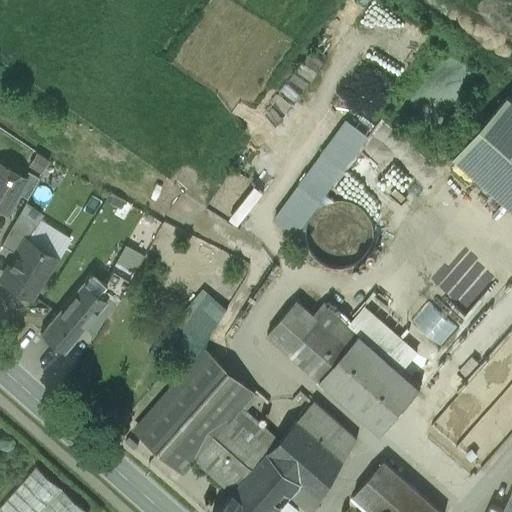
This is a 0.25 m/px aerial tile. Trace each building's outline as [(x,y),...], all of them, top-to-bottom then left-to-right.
[(337,63),(319,50),(292,88),(315,104),(337,73),(332,70),(337,63)] [(454,155),(511,207),(511,99),(507,95),(454,155)] [(30,165),(41,172),(48,159),(37,152),(30,165)] [(0,207),(6,211),(17,191),(25,176),(24,175),(15,171),(7,172),(0,168),(0,207)] [(25,176),(17,191),(27,197),(38,176),(27,170),(24,175),(25,176)] [(340,199),(330,200),(320,204),(313,211),(307,220),(305,230),(306,240),(309,250),(315,258),(324,264),(333,267),(344,267),(353,264),(362,258),(368,251),(372,241),(373,231),(371,221),(366,212),(359,205),(350,201),(340,199)] [(26,238),(27,238),(36,224),(19,211),(1,243),(16,253),(26,238)] [(0,279),(29,297),(52,260),(40,252),(42,248),(27,238),(26,238),(16,253),(0,279)] [(40,252),(52,260),(55,255),(42,248),(40,252)] [(93,316),(103,321),(129,279),(122,276),(128,266),(117,260),(109,275),(107,274),(103,280),(106,282),(103,287),(104,288),(102,297),(92,315),(93,316)] [(89,273),(83,281),(89,286),(96,279),(89,273)] [(83,281),(40,332),(62,352),(84,326),(75,318),(97,292),(89,286),(83,281)] [(495,342),(511,325),(511,284),(511,283),(473,319),(495,342)] [(203,286),(183,312),(196,322),(215,295),(203,286)] [(102,297),(97,292),(75,318),(84,326),(93,316),(92,315),(102,297)] [(266,333),(380,433),(421,387),(401,370),(348,324),(324,303),(314,315),(296,299),(266,333)] [(418,351),(364,305),(348,324),(401,370),(418,351)] [(182,335),(172,327),(158,343),(168,352),(182,335)] [(511,327),(431,424),(482,467),(511,430),(511,327)] [(239,404),(241,405),(253,392),(206,350),(136,429),(183,471),(194,459),(192,456),(239,404)] [(314,400),(280,439),(233,493),(254,511),(274,511),(287,499),(291,494),(309,511),(312,511),(357,437),(314,400)] [(241,405),(239,404),(192,456),(194,459),(233,493),(280,439),(241,405)] [(373,511),(443,511),(384,460),(353,494),(373,511)] [(87,511),(36,466),(0,505),(0,511),(87,511)] [(511,511),(511,489),(503,509),(491,504),(487,511),(511,511)] [(254,511),(233,493),(215,511),(254,511)] [(296,511),(299,509),(287,499),(274,511),(296,511)]
